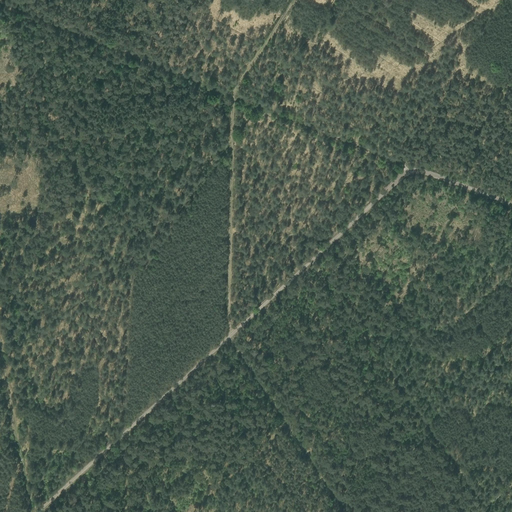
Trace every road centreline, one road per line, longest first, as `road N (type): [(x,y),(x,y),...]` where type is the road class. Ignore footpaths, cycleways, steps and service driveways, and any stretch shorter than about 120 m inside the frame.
road 1 (track): [(230,332),(407,171),(511,204)]
road 2 (track): [(36,511),(230,332)]
road 3 (track): [(230,332),(344,511)]
